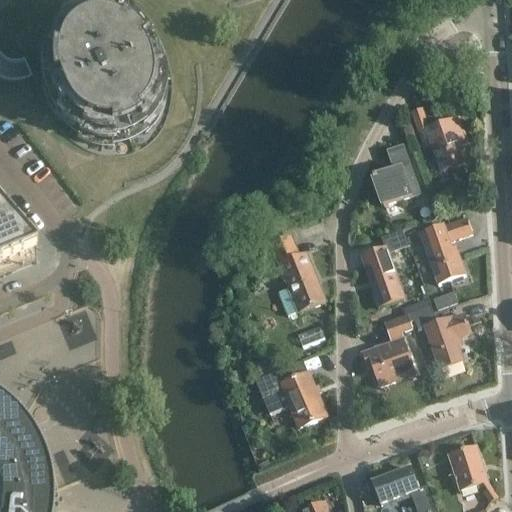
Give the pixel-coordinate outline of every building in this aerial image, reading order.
[(68,170),(191,119),(141,0),(95,0),(12,35),(68,170)] [(430,132),(424,113),(413,116),(425,150),(435,147),(444,175),(467,167),(457,139),(465,136),(460,121),(430,132)] [(384,209),(412,200),(411,198),(419,195),(403,149),(389,154),(396,173),(374,180),(384,209)] [(451,181),(437,186),(441,197),(455,192),(451,181)] [(0,278),(36,264),(30,249),(35,247),(23,234),(23,233),(22,231),(21,232),(13,222),(12,220),(11,220),(3,211),(4,211),(2,209),(1,209),(0,207),(0,278)] [(472,238),(467,222),(444,230),(443,228),(420,236),(438,289),(466,279),(460,260),(455,261),(450,245),(472,238)] [(382,311),(405,302),(388,257),(408,250),(403,234),(382,241),(385,251),(363,259),(382,311)] [(300,260),(292,240),(272,248),(290,292),(279,296),(288,320),(326,305),(306,257),(300,260)] [(437,326),(434,317),(416,323),(420,334),(425,332),(440,373),(463,364),(455,342),(471,337),(464,318),(453,322),(452,320),(437,326)] [(414,371),(400,336),(412,332),(407,318),(384,327),(391,346),(362,357),(368,371),(371,370),(379,390),(405,380),(403,375),(414,371)] [(307,377),(292,383),(287,372),(257,386),(271,419),(291,410),(301,432),(327,421),(307,377)] [(43,511),(43,510),(43,506),(43,502),(43,498),(43,494),(42,489),(41,485),(40,479),(39,473),(38,469),(35,462),(34,459),(31,453),(29,450),(27,446),(23,440),(21,437),(18,432),(14,428),(10,424),(7,421),(3,417),(0,414),(0,511),(43,511)] [(461,494),(489,485),(477,450),(454,458),(460,473),(455,475),(461,494)] [(381,508),(420,493),(412,472),(373,487),(381,508)] [(492,505),(499,500),(491,489),(485,494),(492,505)]
